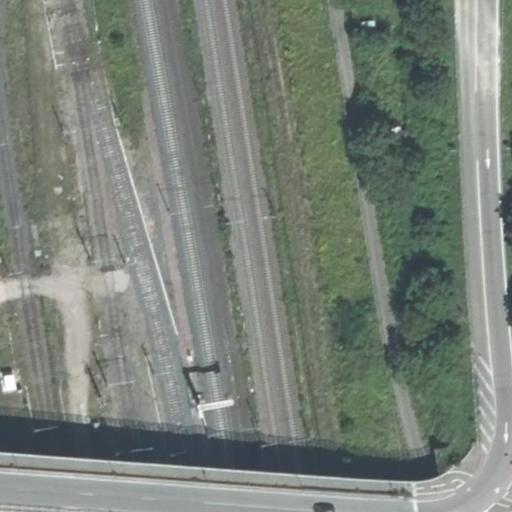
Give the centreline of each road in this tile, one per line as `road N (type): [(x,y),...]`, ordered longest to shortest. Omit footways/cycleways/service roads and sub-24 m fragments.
road 1 (trunk): [(491,0),(490,186),(506,435),(478,487),(448,511)]
road 2 (tertiary): [(382,511),(0,481)]
